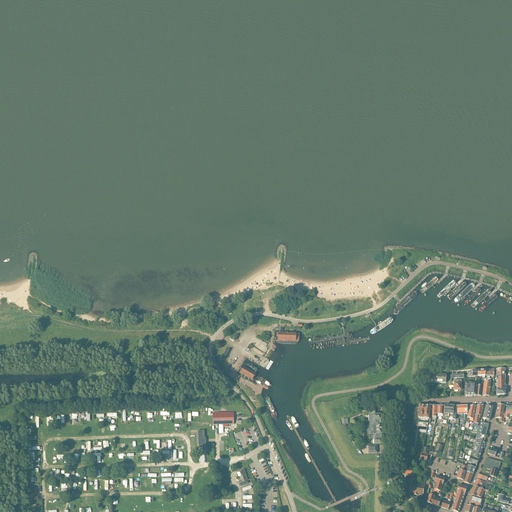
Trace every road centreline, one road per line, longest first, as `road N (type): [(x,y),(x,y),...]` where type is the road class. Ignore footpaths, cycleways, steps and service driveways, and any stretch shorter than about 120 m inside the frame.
road 1 (unclassified): [(294,511),(256,418),(215,364),(211,343),(223,326),(256,314),(312,321),(364,312),(438,262),(511,284)]
road 2 (track): [(191,511),(187,438),(43,442),(44,511)]
road 3 (track): [(244,459),(42,466)]
road 4 (residential): [(422,511),(392,504),(387,407),(425,401)]
road 5 (track): [(43,498),(177,493),(177,504)]
